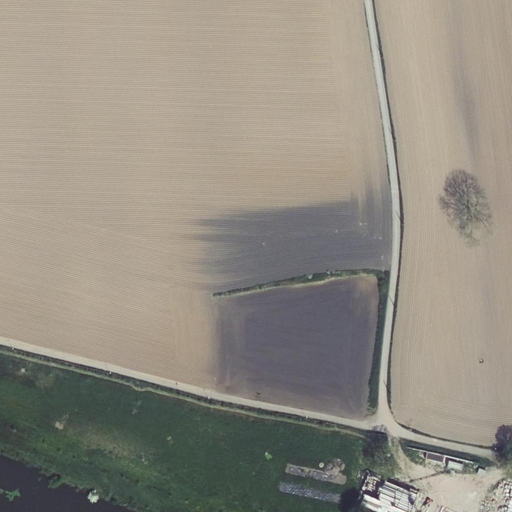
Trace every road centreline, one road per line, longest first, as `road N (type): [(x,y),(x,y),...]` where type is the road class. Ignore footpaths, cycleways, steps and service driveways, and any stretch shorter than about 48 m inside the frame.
road 1 (unclassified): [(379,429),(397,181),(370,0)]
road 2 (unclassified): [(379,429),(511,459)]
